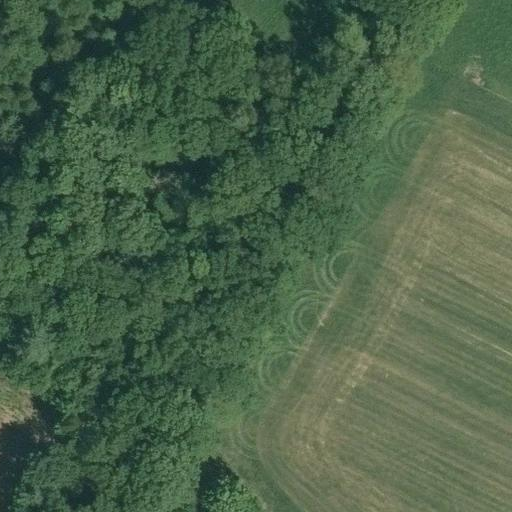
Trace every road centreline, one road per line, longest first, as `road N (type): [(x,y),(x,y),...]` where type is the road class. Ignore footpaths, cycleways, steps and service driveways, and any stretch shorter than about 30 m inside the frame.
road 1 (track): [(386,0),(195,378)]
road 2 (track): [(123,511),(195,378),(0,273)]
